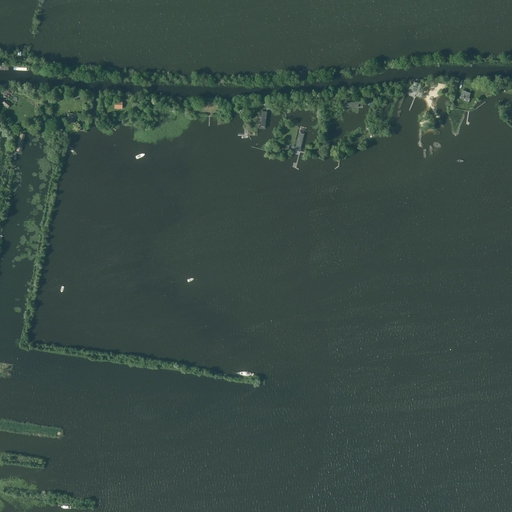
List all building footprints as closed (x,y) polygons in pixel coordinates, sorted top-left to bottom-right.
[(420,87),(421,85),(415,82),(414,85),(411,84),(409,91),(412,93),(412,91),(417,93),(417,91),(418,92),(419,88),(422,89),(422,88),(420,87)] [(469,99),(471,93),(465,92),(465,91),(462,90),(461,96),(464,97),(463,98),(464,98),(465,97),(469,99)] [(7,101),(7,102),(5,100),(2,103),(4,104),(3,105),(8,109),(11,104),(7,101)] [(77,120),(78,115),(68,114),(68,119),(70,119),(69,122),(75,123),(75,120),(77,120)] [(304,133),(299,132),(295,148),(300,149),(304,133)] [(25,134),(20,133),(17,151),(22,152),(25,134)]
